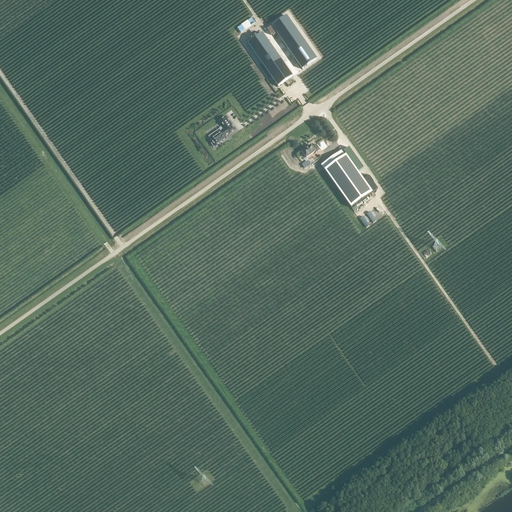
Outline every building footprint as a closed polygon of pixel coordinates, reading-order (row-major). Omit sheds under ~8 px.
[(317,60),(286,17),(272,27),(302,70),(317,60)] [(248,44),(249,45),(278,87),(293,77),(262,34),(256,38),(248,44)] [(296,99),(290,102),(294,108),(299,105),(296,99)] [(243,108),(231,114),(235,120),(246,114),(243,108)] [(225,137),(229,134),(230,135),(236,130),(226,117),(220,121),(226,130),(222,133),(222,132),(221,133),(219,130),(209,137),(211,140),(213,143),(212,144),(214,147),(215,146),(216,147),(227,139),(225,137)] [(302,152),(306,158),(315,152),(316,153),(320,150),(316,145),(312,147),(311,146),(302,152)] [(373,194),(369,188),(342,150),(321,166),(352,209),(372,194),(373,194)] [(370,212),(367,214),(374,223),(377,221),(370,212)] [(370,226),(363,217),(360,219),(367,228),(370,226)]
